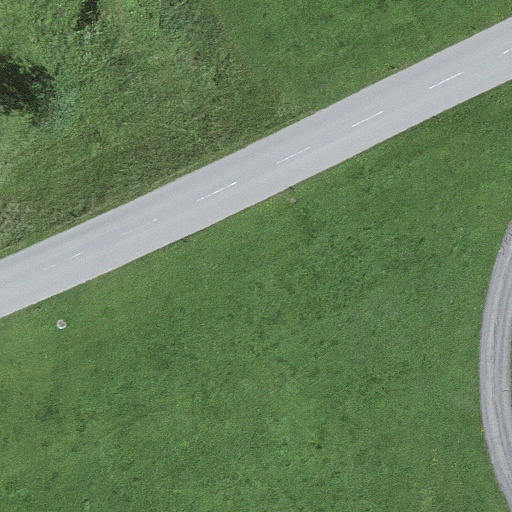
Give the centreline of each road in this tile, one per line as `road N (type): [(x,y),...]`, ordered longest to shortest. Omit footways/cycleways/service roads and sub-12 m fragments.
road 1 (residential): [(0,289),(511,49)]
road 2 (track): [(511,486),(497,444),(511,294)]
